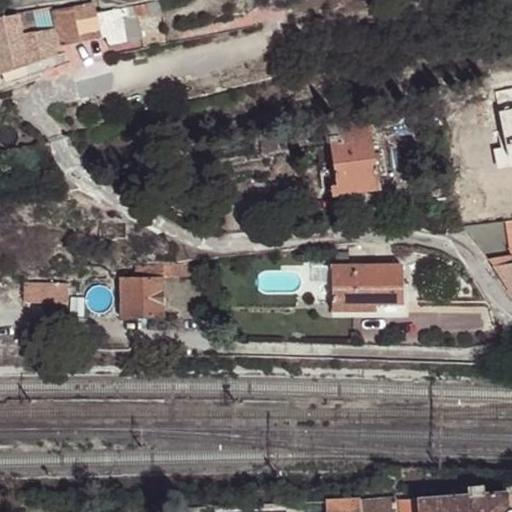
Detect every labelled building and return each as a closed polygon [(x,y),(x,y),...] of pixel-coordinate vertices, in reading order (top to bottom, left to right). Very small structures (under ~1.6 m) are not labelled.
[(160,3),(146,6),(148,15),(162,12),(160,3)] [(58,47),(95,38),(93,18),(91,4),(54,12),(58,47)] [(116,11),(118,21),(132,18),(148,15),(146,6),(116,11)] [(48,49),(58,47),(54,12),(50,9),(18,15),(23,63),(50,55),(48,49)] [(122,44),(118,21),(116,11),(93,18),(95,38),(103,36),(106,47),(122,44)] [(0,71),(23,63),(18,15),(0,17),(0,71)] [(132,18),(118,21),(122,44),(136,41),(132,18)] [(412,113),(383,116),(386,130),(371,132),(371,137),(372,141),(415,135),(412,113)] [(386,130),(383,116),(367,119),(326,124),(329,142),(371,137),(371,132),(386,130)] [(371,137),(329,142),(335,186),(377,181),(372,141),(371,137)] [(377,181),(335,186),(330,187),(332,197),(378,191),(377,181)] [(511,218),(501,220),(506,250),(511,249),(511,218)] [(478,223),(482,250),(506,250),(501,220),(478,223)] [(459,225),(482,254),(482,250),(478,223),(459,225)] [(190,273),(190,259),(181,260),(169,261),(170,273),(190,273)] [(137,274),(170,273),(169,261),(136,262),(137,274)] [(511,264),(493,266),(511,294),(511,264)] [(408,272),(337,270),(336,315),(379,316),(379,310),(406,310),(408,272)] [(120,306),(120,315),(121,317),(162,317),(161,275),(119,276),(120,306)] [(67,285),(25,284),(25,304),(67,304),(67,285)] [(107,315),(120,315),(120,306),(107,307),(107,315)] [(327,500),(327,502),(326,511),(511,511),(507,511),(505,489),(482,491),(482,483),(466,484),(467,492),(340,503),(340,500),(327,500)]
